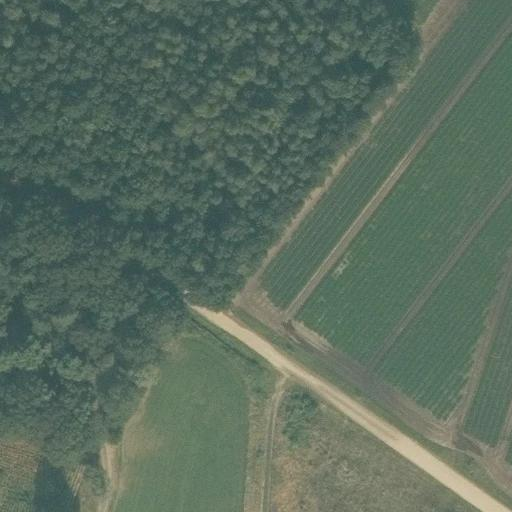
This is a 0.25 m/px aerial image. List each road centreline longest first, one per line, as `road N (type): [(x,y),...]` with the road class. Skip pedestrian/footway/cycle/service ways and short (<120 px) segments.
road 1 (track): [(0,168),(280,364)]
road 2 (track): [(280,364),(493,511)]
road 3 (track): [(143,269),(98,409),(103,511)]
road 4 (track): [(280,364),(266,511)]
